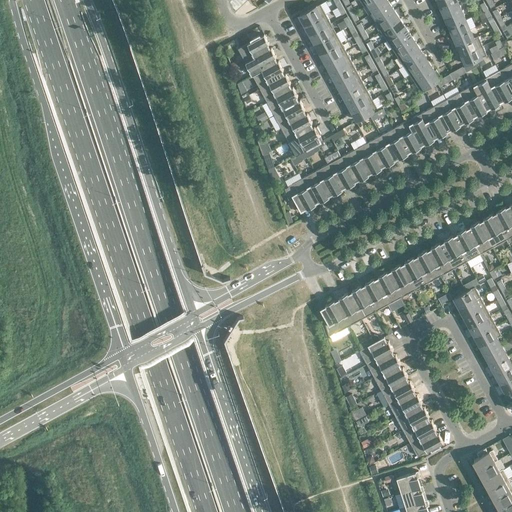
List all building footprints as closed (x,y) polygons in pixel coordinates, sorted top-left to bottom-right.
[(389,1),(387,0),(372,0),(364,5),(365,6),(369,3),(374,11),(389,1)] [(459,0),(458,0),(441,7),(445,17),(462,10),(458,1),(459,0)] [(394,10),(389,1),(374,11),(379,19),(375,22),(394,10)] [(488,9),(484,2),(484,3),(481,5),(480,4),(484,11),(488,9)] [(326,13),(320,3),(300,15),(301,16),(299,17),(304,25),(326,13)] [(346,12),(342,4),(338,7),(342,15),(341,14),(345,11),(346,12)] [(347,7),(351,14),(355,12),(351,4),(351,5),(351,6),(347,8),(347,7)] [(493,11),(492,11),(497,19),(501,16),(497,8),(497,10),(493,12),(493,11)] [(492,16),(488,9),(484,11),(488,19),(488,18),(487,17),(491,15),(492,16)] [(400,18),(394,10),(375,22),(381,31),(400,18)] [(466,19),(462,10),(445,17),(449,26),(466,19)] [(359,19),(355,12),(351,14),(355,21),(354,20),(358,18),(359,19)] [(331,23),(326,13),(304,25),(309,35),(331,23)] [(352,23),(348,16),(348,17),(344,19),(344,18),(348,26),(352,23)] [(505,24),(501,16),(497,19),(501,26),(501,25),(505,23),(505,24)] [(406,27),(400,18),(381,31),(387,40),(406,27)] [(470,28),(466,19),(449,26),(454,36),(470,28)] [(498,27),(494,20),(494,21),(490,23),(490,22),(494,29),(498,27)] [(357,25),(356,25),(360,32),(365,30),(361,22),(360,22),(361,24),(357,26),(357,25)] [(336,32),(331,23),(309,35),(314,44),(336,32)] [(357,31),(352,23),(348,26),(352,34),(352,32),(356,30),(356,31),(357,31)] [(412,35),(406,27),(387,40),(393,48),(412,35)] [(502,34),(498,27),(494,29),(498,36),(497,35),(501,33),(502,34)] [(474,37),(470,28),(454,36),(458,45),(479,36),(478,35),(474,37)] [(503,30),(507,38),(511,36),(507,28),(508,29),(504,31),(503,30)] [(369,37),(365,30),(360,32),(364,39),(365,39),(364,38),(368,36),(368,37),(369,37)] [(341,42),(336,32),(314,44),(319,54),(341,42)] [(269,43),(264,34),(260,36),(260,35),(251,39),(252,41),(238,48),(246,62),(272,47),(268,49),(266,45),(269,43)] [(363,42),(358,35),(359,36),(355,38),(354,37),(358,45),(363,42)] [(417,44),(412,35),(393,48),(398,57),(417,44)] [(483,45),(479,36),(458,45),(462,54),(483,45)] [(503,46),(499,39),(500,40),(496,42),(495,41),(499,49),(503,46)] [(366,43),(370,50),(374,48),(370,40),(370,41),(371,42),(367,44),(366,43)] [(347,51),(341,42),(319,54),(324,63),(347,51)] [(367,50),(363,42),(358,45),(363,53),(363,52),(362,51),(366,49),(367,50)] [(423,52),(417,44),(398,57),(404,65),(423,52)] [(487,55),(483,45),(462,54),(462,55),(461,56),(464,63),(465,62),(466,64),(487,55)] [(277,56),(272,47),(246,62),(253,75),(279,61),(279,60),(276,62),(273,58),(277,56)] [(378,55),(374,48),(370,50),(374,57),(374,56),(378,54),(378,55)] [(352,61),(347,51),(324,63),(330,73),(352,61)] [(428,61),(423,52),(404,65),(409,74),(428,61)] [(373,62),(369,54),(369,55),(365,57),(365,56),(364,56),(369,64),(373,62)] [(376,61),(380,68),(384,66),(380,59),(381,60),(377,62),(376,61)] [(284,69),(279,61),(253,75),(260,88),(286,74),(286,73),(283,75),(280,71),(284,69)] [(357,70),(352,61),(330,73),(335,82),(357,70)] [(434,69),(428,61),(409,74),(415,82),(434,69)] [(377,69),(373,62),(369,64),(373,72),(373,71),(377,68),(377,69)] [(511,62),(499,70),(511,93),(511,62)] [(388,73),(384,66),(380,68),(384,75),(384,74),(388,72),(388,73)] [(435,70),(434,69),(415,82),(421,91),(440,78),(439,77),(440,76),(436,70),(435,70)] [(362,80),(357,70),(335,82),(340,92),(362,80)] [(455,70),(450,72),(453,78),(458,75),(455,70)] [(511,96),(511,93),(499,70),(486,77),(500,103),(501,103),(499,100),(503,98),(505,101),(511,96)] [(383,80),(379,73),(380,74),(376,76),(375,75),(379,83),(383,80)] [(291,82),(286,74),(260,88),(267,101),(293,87),(293,86),(290,88),(288,84),(291,82)] [(386,79),(390,86),(394,84),(390,76),(390,77),(391,78),(387,80),(386,79)] [(500,103),(486,77),(473,84),(487,110),(488,110),(486,107),(490,105),(492,108),(500,103)] [(367,89),(362,80),(340,92),(345,101),(367,89)] [(388,88),(383,80),(379,83),(383,91),(384,91),(383,90),(387,87),(388,88)] [(398,91),(394,84),(390,86),(394,93),(394,92),(397,90),(398,91)] [(487,110),(473,84),(460,92),(474,118),(474,117),(473,114),(477,112),(479,115),(487,110)] [(298,95),(293,87),(267,101),(275,114),(301,100),(300,100),(297,101),(295,97),(298,95)] [(373,99),(367,89),(345,101),(350,111),(373,99)] [(394,100),(390,92),(390,93),(386,95),(386,94),(385,94),(390,102),(394,100)] [(474,118),(460,92),(447,99),(461,125),(459,121),(464,119),(465,122),(474,118)] [(399,96),(396,98),(395,98),(395,97),(395,98),(399,105),(403,103),(399,95),(399,96)] [(378,109),(373,99),(350,111),(355,119),(356,118),(357,120),(378,109)] [(461,125),(447,99),(433,106),(448,132),(446,129),(450,126),(452,130),(461,125)] [(305,109),(301,100),(275,114),(282,127),(308,113),(304,115),(302,110),(305,109)] [(448,132),(433,106),(420,113),(434,139),(435,139),(433,136),(437,133),(439,137),(448,132)] [(383,108),(370,115),(373,120),(386,113),(383,108)] [(264,111),(256,115),(260,122),(267,117),(264,111)] [(313,122),(308,113),(282,127),(289,141),(315,126),(311,128),(309,124),(313,122)] [(434,139),(420,113),(407,120),(421,146),(422,146),(420,143),(424,141),(426,144),(434,139)] [(421,146),(407,120),(394,128),(408,154),(409,153),(407,150),(411,148),(413,151),(421,146)] [(259,123),(253,126),(255,132),(262,129),(259,123)] [(320,135),(315,126),(289,141),(296,154),(299,153),(304,150),(311,146),(317,143),(321,141),(320,140),(319,141),(316,137),(320,135)] [(343,128),(337,131),(340,137),(346,133),(343,128)] [(408,154),(394,128),(381,135),(395,161),(394,157),(398,155),(400,158),(408,154)] [(395,161),(381,135),(368,142),(382,168),(380,165),(385,162),(386,166),(395,161)] [(382,168),(368,142),(354,149),(369,175),(367,172),(371,169),(373,173),(382,168)] [(317,143),(311,146),(314,152),(320,149),(319,147),(317,143)] [(369,175),(354,149),(341,156),(356,182),(354,179),(358,177),(360,180),(369,175)] [(304,150),(299,153),(302,159),(307,156),(304,150)] [(356,182),(341,156),(328,164),(342,190),(343,189),(341,186),(345,184),(347,187),(356,182)] [(272,159),(266,161),(269,169),(274,166),(272,159)] [(342,190),(328,164),(315,171),(329,197),(330,197),(328,193),(332,191),(334,194),(342,190)] [(329,197),(315,171),(302,178),(316,204),(315,200),(319,198),(321,202),(329,197)] [(316,204),(302,178),(288,185),(289,186),(286,188),(286,187),(285,188),(289,199),(289,198),(294,195),(302,210),(302,209),(302,208),(306,205),(307,209),(316,204)] [(511,236),(511,218),(505,206),(497,211),(498,214),(494,216),(492,213),(506,239),(511,236)] [(506,239),(492,213),(483,218),(485,221),(481,223),(479,220),(493,247),(506,239)] [(493,247),(479,220),(470,225),(472,228),(468,231),(466,227),(466,228),(480,254),(493,247)] [(480,254),(466,228),(457,232),(459,236),(455,238),(453,235),(467,261),(480,254)] [(467,261),(453,235),(444,240),(446,243),(442,245),(440,242),(439,242),(454,268),(467,261)] [(454,268),(439,242),(431,247),(433,250),(428,252),(427,249),(426,249),(440,275),(454,268)] [(440,275),(426,249),(418,254),(419,257),(415,259),(414,256),(413,256),(427,282),(440,275)] [(427,282),(413,256),(404,261),(406,264),(402,267),(400,263),(400,264),(414,290),(427,282)] [(414,290),(400,264),(391,268),(393,272),(389,274),(387,271),(401,297),(414,290)] [(490,271),(492,275),(494,279),(493,278),(497,276),(498,277),(494,269),(490,271)] [(401,297),(387,271),(378,275),(380,279),(376,281),(374,278),(388,304),(401,297)] [(495,285),(491,277),(487,280),(491,287),(491,286),(495,284),(495,285)] [(388,304),(374,278),(365,283),(367,286),(363,288),(361,285),(360,285),(375,311),(388,304)] [(497,281),(501,289),(505,286),(501,279),(501,280),(498,282),(497,281)] [(375,311),(360,285),(352,290),(354,293),(350,295),(348,292),(347,292),(362,318),(375,311)] [(454,300),(458,308),(480,296),(475,286),(454,297),(455,299),(454,300)] [(509,294),(505,286),(501,289),(505,296),(504,295),(508,293),(509,294)] [(502,297),(497,289),(498,290),(494,292),(493,291),(497,299),(502,297)] [(362,318),(347,292),(339,297),(340,300),(336,303),(335,299),(334,300),(348,326),(362,318)] [(486,305),(480,296),(458,308),(463,318),(486,305)] [(506,304),(502,297),(497,299),(502,307),(501,306),(505,304),(506,305),(506,304)] [(348,326),(334,300),(325,304),(327,308),(323,310),(322,308),(321,309),(329,323),(326,325),(326,324),(325,324),(329,335),(330,335),(334,332),(335,333),(348,326)] [(491,315),(486,305),(463,318),(469,327),(491,315)] [(511,315),(508,308),(508,309),(504,311),(504,310),(503,310),(508,318),(511,315)] [(496,324),(491,315),(469,327),(474,337),(496,324)] [(501,334),(496,324),(474,337),(479,346),(501,334)] [(501,335),(501,334),(479,346),(484,356),(502,346),(497,337),(501,335)] [(385,337),(384,336),(360,350),(367,363),(393,349),(389,340),(385,342),(383,338),(385,337)] [(507,355),(502,346),(484,356),(490,365),(507,355)] [(394,349),(393,349),(367,363),(374,376),(401,362),(396,353),(393,355),(390,351),(394,349)] [(511,363),(507,355),(490,365),(495,375),(511,365),(511,363)] [(401,363),(401,362),(374,376),(382,389),(408,375),(403,367),(400,368),(397,364),(401,363)] [(511,377),(511,365),(495,375),(500,384),(511,377)] [(342,366),(337,369),(341,376),(346,373),(342,366)] [(408,376),(408,375),(382,389),(389,403),(415,388),(410,380),(407,382),(405,377),(408,376)] [(511,389),(511,377),(500,384),(505,394),(511,389)] [(415,389),(415,388),(389,403),(396,416),(422,402),(417,393),(414,395),(412,391),(415,389)] [(352,393),(347,396),(351,405),(357,402),(352,393)] [(422,402),(396,416),(403,429),(429,415),(425,406),(421,408),(419,404),(422,402)] [(362,408),(352,413),(356,420),(366,415),(362,408)] [(430,415),(429,415),(403,429),(410,442),(437,428),(432,419),(429,421),(426,417),(430,415)] [(437,428),(410,442),(418,456),(431,449),(432,451),(442,445),(441,443),(444,441),(439,432),(436,434),(433,430),(437,428)] [(368,439),(362,443),(365,448),(370,445),(368,439)] [(488,452),(486,447),(477,452),(479,457),(474,459),(480,469),(498,459),(493,449),(488,452)] [(498,459),(480,469),(485,479),(503,468),(500,470),(495,461),(498,459)] [(508,478),(503,468),(485,479),(490,488),(508,478)] [(397,477),(402,492),(423,485),(420,485),(418,478),(420,477),(418,470),(397,477)] [(511,488),(511,484),(508,478),(490,488),(495,498),(511,488)] [(425,491),(423,485),(402,492),(406,506),(427,499),(425,500),(422,492),(425,491)] [(511,500),(511,488),(495,498),(500,507),(511,500)] [(429,505),(427,499),(406,506),(407,511),(428,511),(427,506),(429,505)] [(511,511),(511,500),(500,507),(502,511),(511,511)]
